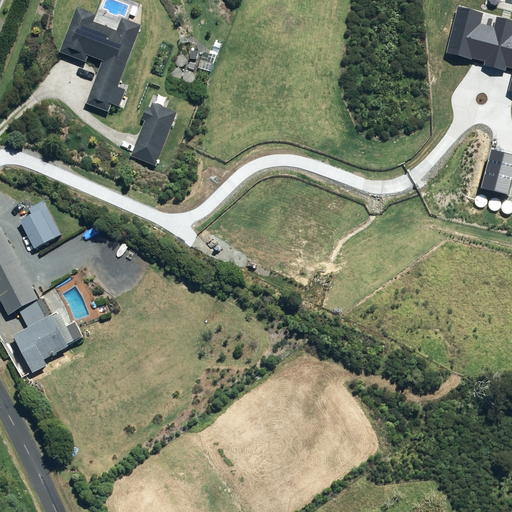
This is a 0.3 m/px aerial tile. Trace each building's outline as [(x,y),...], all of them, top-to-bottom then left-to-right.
[(76,13),(62,53),(89,63),(92,56),(105,61),(90,104),(114,113),(117,104),(124,107),(131,87),(124,84),(145,25),(126,18),(122,30),(98,21),(100,15),(81,8),(78,14),(76,13)] [(189,59),(177,55),(168,81),(192,89),(197,75),(185,71),(189,59)] [(157,168),(180,112),(166,107),(168,102),(158,98),(155,108),(151,106),(145,121),(148,122),(133,158),(157,168)] [(17,311),(36,301),(0,233),(0,301),(9,297),(17,311)] [(11,338),(31,374),(45,367),(41,361),(66,348),(66,347),(82,338),(74,324),(57,333),(49,318),(11,338)]
